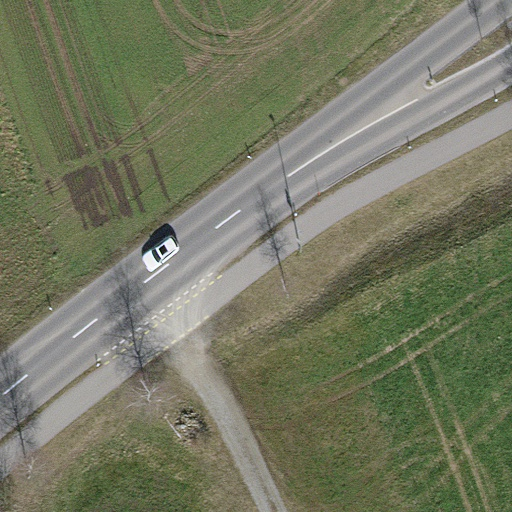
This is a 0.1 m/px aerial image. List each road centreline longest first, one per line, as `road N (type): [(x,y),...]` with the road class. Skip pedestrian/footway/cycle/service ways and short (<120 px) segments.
road 1 (tertiary): [(511,24),(0,397)]
road 2 (motorway): [(54,0),(197,511)]
road 3 (motorway): [(335,511),(197,0)]
road 4 (track): [(155,278),(243,445),(267,511)]
